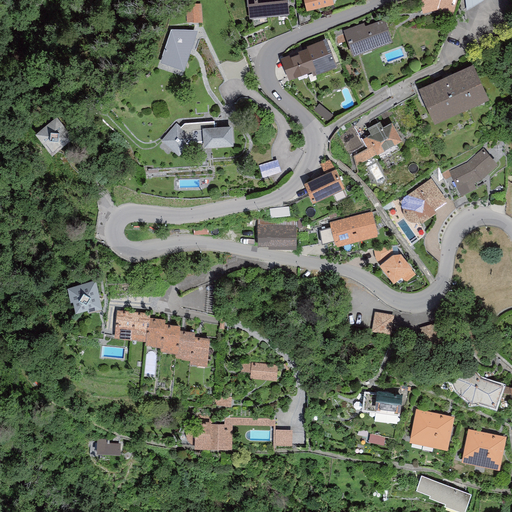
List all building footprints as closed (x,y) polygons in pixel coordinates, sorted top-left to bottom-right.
[(289,17),(286,0),(246,0),(249,21),(289,17)] [(302,0),(306,13),(333,7),(331,0),(302,0)] [(454,0),(424,0),(420,1),(424,15),(439,11),(453,16),(458,2),(454,0)] [(464,0),(466,12),(486,0),(464,0)] [(202,22),(201,5),(186,6),(187,24),(202,22)] [(364,25),(343,32),(353,59),(393,45),(384,21),(365,28),(364,25)] [(200,30),(169,29),(157,65),(185,75),(200,30)] [(315,72),(311,74),(313,78),(337,68),(326,41),(305,49),(306,50),(315,72)] [(306,50),(280,60),(289,82),(311,74),(315,72),(306,50)] [(488,104),(473,69),(418,92),(435,127),(488,104)] [(334,118),(319,104),(313,111),(328,125),(334,118)] [(56,118),(35,137),(52,160),(62,150),(73,138),(56,118)] [(202,131),(214,130),(214,122),(185,124),(180,128),(175,125),(161,142),(178,157),(189,143),(203,143),(202,131)] [(367,150),(372,158),(376,156),(376,157),(402,144),(392,124),(384,128),(381,122),(367,129),(370,136),(362,140),(367,150)] [(348,154),(364,146),(352,127),(339,137),(348,154)] [(204,150),(232,148),(231,128),(214,130),(202,131),(203,143),(204,150)] [(372,158),(367,150),(354,157),(358,165),(372,158)] [(449,172),(461,198),(476,190),(474,185),(481,182),(497,167),(483,150),(466,164),(449,172)] [(263,178),(281,173),(277,160),(259,166),(263,178)] [(335,172),(329,161),(320,165),(325,176),(335,172)] [(325,176),(304,186),(313,206),(314,206),(315,208),(344,194),(343,193),(345,192),(335,172),(325,176)] [(418,224),(420,224),(420,225),(436,215),(434,212),(446,203),(431,179),(399,202),(402,206),(401,207),(403,210),(403,211),(403,214),(403,216),(404,218),(405,220),(407,221),(409,222),(411,223),(413,224),(415,224),(417,224),(418,224)] [(372,213),(350,218),(357,244),(377,239),(372,213)] [(335,249),(357,244),(350,218),(330,224),(331,229),(334,243),(335,249)] [(296,226),(258,225),(257,249),(269,249),(269,251),(295,251),(296,226)] [(334,243),(331,229),(320,232),(323,246),(334,243)] [(376,261),(381,266),(392,257),(392,245),(376,248),(374,249),(376,261)] [(381,266),(379,268),(393,286),(401,279),(412,271),(401,256),(392,257),(381,266)] [(415,275),(412,271),(401,279),(404,282),(406,281),(407,282),(415,275)] [(95,280),(68,283),(71,296),(73,296),(76,308),(87,306),(87,308),(101,306),(95,280)] [(130,337),(132,310),(116,308),(114,335),(130,337)] [(130,337),(145,338),(148,316),(150,316),(150,311),(132,310),(130,337)] [(164,322),(165,318),(150,316),(148,316),(145,338),(145,342),(152,343),(160,344),(162,344),(164,322)] [(443,340),(437,321),(419,326),(425,346),(443,340)] [(180,329),(180,323),(164,322),(162,344),(160,344),(160,349),(166,349),(166,350),(175,351),(178,351),(180,329)] [(194,330),(180,329),(178,351),(175,351),(175,355),(181,355),(181,356),(191,357),(193,357),(194,335),(194,330)] [(208,336),(194,335),(193,357),(191,357),(191,360),(197,361),(197,362),(207,363),(208,336)] [(236,370),(249,371),(251,357),(237,356),(236,370)] [(276,380),(278,359),(251,357),(249,371),(249,378),(276,380)] [(451,379),(456,390),(471,401),(478,399),(495,404),(500,390),(502,384),(502,382),(490,378),(481,376),(479,375),(477,372),(474,370),(469,371),(451,379)] [(400,389),(377,387),(376,391),(365,390),(363,407),(375,409),(398,411),(400,389)] [(231,406),(231,396),(216,395),(215,405),(231,406)] [(251,417),(251,408),(235,407),(235,416),(251,417)] [(447,447),(454,415),(416,408),(409,440),(447,447)] [(396,422),(398,411),(375,409),(374,420),(396,422)] [(210,420),(194,420),(194,445),(230,445),(230,424),(227,424),(210,423),(210,420)] [(499,467),(506,435),(468,427),(461,459),(499,467)] [(292,429),(275,428),(275,443),(292,444),(292,429)] [(383,444),(385,436),(370,433),(368,441),(383,444)] [(120,452),(120,442),(109,442),(109,438),(97,438),(96,451),(120,452)] [(465,509),(471,491),(421,474),(416,488),(429,492),(428,494),(438,498),(437,500),(465,509)]
